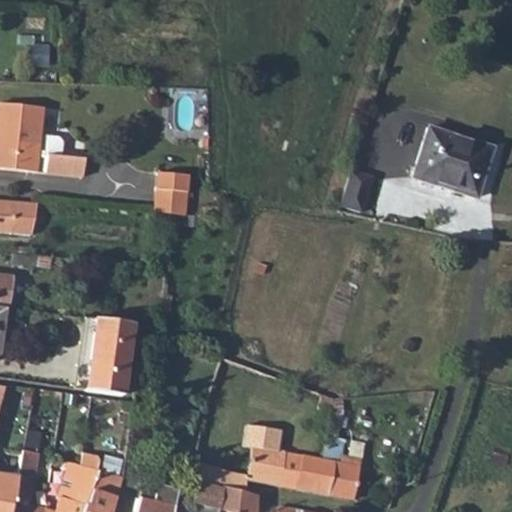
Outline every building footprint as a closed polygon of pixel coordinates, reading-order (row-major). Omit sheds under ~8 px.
[(45,47),(27,46),(25,66),(44,67),(45,47)] [(0,171),(73,180),(75,161),(51,159),(52,143),(50,140),(30,138),(32,109),(0,105),(0,171)] [(472,200),(486,153),(423,132),(409,181),(472,200)] [(144,213),(175,216),(179,176),(147,173),(144,213)] [(0,223),(0,233),(26,235),(28,235),(31,202),(2,200),(0,223)] [(10,256),(14,256),(15,248),(5,247),(5,255),(10,256)] [(10,256),(5,255),(0,254),(0,268),(4,269),(9,269),(10,256)] [(115,398),(129,323),(90,319),(79,393),(115,398)] [(325,413),(328,398),(313,393),(310,409),(325,413)] [(245,480),(276,487),(282,454),(282,452),(277,451),(280,431),(244,426),(241,448),(250,449),(245,480)] [(41,511),(42,510),(26,505),(36,456),(21,453),(16,478),(9,511),(41,511)] [(282,454),(276,487),(349,501),(355,465),(282,454)] [(41,511),(81,511),(97,473),(63,462),(61,468),(67,471),(57,498),(54,511),(51,511),(42,510),(41,511)] [(216,511),(222,511),(253,511),(254,497),(242,493),(228,490),(231,478),(231,474),(192,463),(188,484),(195,486),(218,490),(216,511)] [(81,511),(109,511),(121,478),(97,473),(81,511)] [(0,511),(9,511),(16,478),(0,475),(0,511)] [(109,511),(133,511),(137,502),(137,499),(141,483),(121,478),(109,511)] [(242,493),(245,480),(231,478),(228,490),(242,493)] [(158,511),(161,511),(171,511),(176,487),(155,482),(151,493),(154,494),(151,504),(159,505),(158,511)] [(215,511),(216,511),(218,490),(195,486),(189,504),(198,506),(196,511),(215,511)] [(133,511),(161,511),(158,511),(159,505),(151,504),(137,502),(133,511)]
